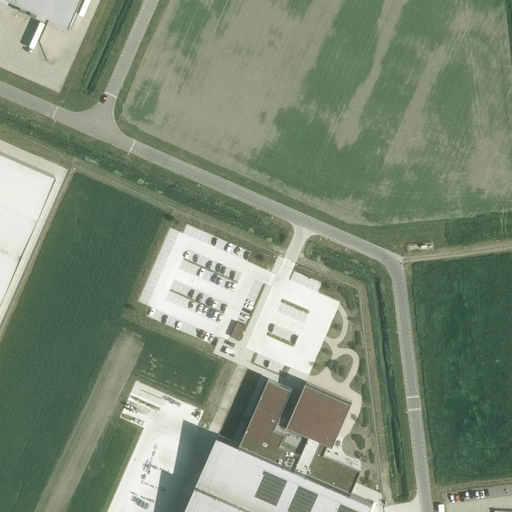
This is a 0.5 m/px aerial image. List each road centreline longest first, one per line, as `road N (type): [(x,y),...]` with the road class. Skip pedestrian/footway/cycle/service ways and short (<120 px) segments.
road 1 (unclassified): [(96,130),(395,264),(423,511)]
road 2 (unclassified): [(152,0),(96,130)]
